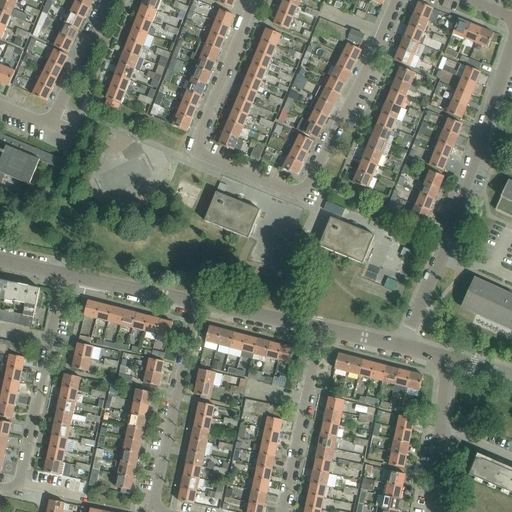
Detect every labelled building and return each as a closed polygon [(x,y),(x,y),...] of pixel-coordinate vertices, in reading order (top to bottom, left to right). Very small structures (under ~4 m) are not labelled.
[(0,0),(0,11),(11,16),(16,5),(4,0),(0,0)] [(90,8),(93,0),(75,0),(75,1),(90,8)] [(157,12),(161,0),(143,0),(142,6),(157,12)] [(232,8),(235,0),(217,0),(217,2),(232,8)] [(294,18),(299,7),(283,0),(279,12),(294,18)] [(84,19),(90,8),(75,1),(69,12),(84,19)] [(180,10),(182,4),(175,1),(173,7),(180,10)] [(429,21),(434,9),(419,2),(414,14),(429,21)] [(186,12),(189,6),(182,4),(180,10),(186,12)] [(31,14),(34,8),(27,6),(25,12),(31,14)] [(153,23),(157,12),(142,6),(137,17),(153,23)] [(311,15),(313,10),(307,7),(304,13),(311,15)] [(37,17),(40,11),(34,8),(31,14),(37,17)] [(230,28),(234,16),(219,10),(214,21),(230,28)] [(320,12),(313,10),(311,15),(318,18),(320,12)] [(363,19),(366,13),(358,10),(355,16),(363,19)] [(0,25),(7,28),(11,16),(0,11),(0,25)] [(79,31),(84,19),(69,12),(64,23),(79,31)] [(289,30),(294,18),(279,12),(274,24),(289,30)] [(377,18),(366,13),(363,19),(375,24),(377,18)] [(425,32),(429,21),(414,14),(409,26),(425,32)] [(46,19),(41,16),(38,24),(43,27),(43,26),(43,27),(46,19)] [(454,24),(456,18),(450,16),(448,22),(454,24)] [(148,35),(153,23),(137,17),(133,29),(148,35)] [(322,33),(328,21),(320,18),(315,30),(319,32),(322,33)] [(465,39),(471,24),(459,19),(453,34),(465,39)] [(225,39),(230,28),(214,21),(210,33),(225,39)] [(328,35),(333,23),(328,21),(322,33),(328,35)] [(73,42),(79,31),(64,23),(58,35),(73,42)] [(334,38),(339,26),(333,23),(328,35),(334,38)] [(38,38),(43,27),(38,24),(33,36),(38,38)] [(476,43),(483,29),(471,24),(465,39),(476,43)] [(171,33),(173,27),(167,25),(164,31),(171,33)] [(340,40),(345,28),(339,26),(334,38),(340,40)] [(420,43),(425,32),(409,26),(405,37),(420,43)] [(177,35),(179,30),(173,27),(171,33),(177,35)] [(22,37),(24,31),(18,28),(15,34),(22,37)] [(348,40),(351,31),(345,28),(340,40),(346,43),(348,40)] [(144,46),(148,35),(133,29),(129,41),(144,46)] [(277,47),(282,35),(267,29),(262,41),(277,47)] [(494,33),(483,29),(476,43),(488,48),(494,33)] [(309,38),(311,33),(305,30),(302,36),(309,38)] [(317,38),(319,32),(315,30),(311,40),(318,43),(320,39),(317,38)] [(352,30),(351,31),(348,40),(361,45),(365,36),(352,30)] [(28,39),(30,34),(24,31),(22,37),(28,39)] [(220,51),(225,39),(210,33),(205,44),(205,45),(220,51)] [(439,43),(441,37),(434,34),(432,40),(439,43)] [(68,53),(73,42),(58,35),(53,46),(68,53)] [(415,55),(420,43),(405,37),(400,49),(415,55)] [(32,52),(37,41),(32,38),(27,50),(32,52)] [(140,58),(144,46),(129,41),(124,52),(140,58)] [(277,47),(262,41),(257,52),(272,58),(277,47)] [(215,62),(220,51),(205,45),(205,44),(200,42),(195,54),(215,62)] [(357,62),(362,51),(348,44),(342,55),(357,62)] [(6,59),(12,46),(9,45),(3,58),(6,59)] [(0,83),(9,87),(16,72),(7,69),(10,61),(9,60),(15,48),(12,46),(6,59),(3,67),(0,74),(0,83)] [(177,60),(181,48),(177,47),(177,46),(172,58),(177,60)] [(162,56),(164,50),(158,48),(155,54),(162,56)] [(69,57),(54,49),(48,61),(63,68),(69,57)] [(294,58),(297,52),(289,49),(287,55),(294,58)] [(411,67),(415,55),(400,49),(396,60),(411,67)] [(456,59),(458,53),(446,49),(444,54),(456,59)] [(169,59),(171,53),(164,50),(162,56),(169,59)] [(135,70),(140,58),(124,52),(120,64),(135,70)] [(268,70),(272,58),(257,52),(252,64),(268,70)] [(300,60),(302,54),(297,52),(294,58),(300,60)] [(306,65),(311,54),(307,52),(302,63),(306,65)] [(211,74),(215,62),(195,54),(193,53),(190,59),(198,62),(196,68),(211,74)] [(351,73),(357,62),(342,55),(337,66),(351,73)] [(430,65),(432,59),(425,56),(424,59),(423,62),(430,65)] [(468,64),(470,59),(462,56),(460,61),(468,64)] [(444,66),(447,59),(443,57),(440,65),(438,68),(443,70),(444,66)] [(172,71),(177,60),(172,58),(168,70),(172,72),(172,71)] [(481,64),(470,59),(468,64),(480,69),(481,64)] [(63,68),(48,61),(43,72),(58,79),(63,68)] [(27,70),(29,65),(27,64),(22,62),(18,73),(24,76),(26,69),(27,70)] [(280,70),(292,72),(293,65),(281,63),(280,70)] [(131,81),(135,70),(120,64),(115,75),(131,81)] [(263,82),(268,70),(252,64),(247,75),(263,82)] [(162,76),(165,67),(158,65),(155,74),(156,74),(155,74),(162,76)] [(345,84),(351,73),(337,66),(331,77),(345,84)] [(401,67),(396,79),(411,85),(416,73),(401,67)] [(467,67),(462,78),(477,85),(482,73),(467,67)] [(206,85),(211,74),(196,68),(191,79),(206,85)] [(170,83),(174,72),(174,71),(172,71),(172,72),(168,70),(163,81),(170,83)] [(153,80),(155,74),(156,74),(155,74),(149,71),(147,77),(153,79),(153,80)] [(280,71),(278,78),(284,80),(287,74),(280,71)] [(52,91),(58,79),(43,72),(38,83),(52,91)] [(157,89),(162,76),(155,74),(153,80),(153,79),(150,86),(157,89)] [(291,83),(293,77),(287,74),(284,80),(291,83)] [(302,76),(298,74),(293,86),(297,88),(302,76)] [(126,93),(131,81),(115,75),(111,87),(126,93)] [(258,93),(263,82),(247,75),(243,87),(258,93)] [(340,96),(345,84),(331,77),(325,88),(340,96)] [(472,96),(477,85),(462,78),(457,90),(472,96)] [(201,97),(206,85),(191,79),(187,91),(201,97)] [(411,86),(411,85),(396,79),(392,91),(406,97),(409,91),(416,93),(417,91),(418,88),(411,86)] [(52,91),(38,83),(36,86),(32,95),(46,102),(52,91)] [(443,84),(439,83),(434,94),(438,95),(443,84)] [(424,94),(426,88),(419,85),(418,88),(417,91),(424,94)] [(340,96),(325,88),(321,86),(315,97),(334,107),(340,96)] [(122,105),(126,93),(111,87),(106,99),(108,100),(105,106),(118,111),(121,105),(122,105)] [(253,105),(258,93),(243,87),(238,98),(253,105)] [(430,97),(432,91),(426,88),(424,94),(430,97)] [(300,95),(295,93),(296,92),(291,90),(288,97),(294,100),(297,102),(300,95)] [(467,107),(472,96),(457,90),(452,101),(467,107)] [(197,108),(201,97),(187,91),(182,102),(197,108)] [(402,108),(406,97),(392,91),(387,102),(402,108)] [(164,95),(163,94),(159,93),(154,104),(160,106),(164,95)] [(145,103),(147,97),(140,94),(138,100),(145,103)] [(271,95),(268,101),(275,103),(277,97),(271,95)] [(151,105),(153,99),(147,97),(145,103),(151,105)] [(284,100),(278,98),(277,97),(275,103),(281,106),(284,100)] [(289,112),(294,100),(288,97),(283,109),(289,112)] [(334,107),(315,97),(310,108),(314,111),(329,118),(334,107)] [(248,116),(253,105),(238,98),(233,110),(248,116)] [(462,119),(467,107),(452,101),(447,113),(462,119)] [(192,120),(197,108),(182,102),(177,114),(192,120)] [(397,120),(402,108),(387,102),(382,114),(397,120)] [(154,105),(150,113),(151,113),(154,115),(156,116),(160,107),(157,106),(154,105)] [(414,117),(417,111),(410,108),(408,114),(414,117)] [(284,123),(289,112),(283,109),(278,121),(284,123)] [(244,128),(248,116),(233,110),(228,121),(244,128)] [(323,129),(329,118),(314,111),(308,122),(323,129)] [(420,120),(423,114),(417,111),(414,117),(420,120)] [(187,132),(192,120),(177,114),(173,126),(187,132)] [(392,131),(397,120),(382,114),(377,125),(392,131)] [(265,126),(268,120),(261,117),(260,121),(259,124),(265,126)] [(448,119),(443,130),(458,136),(463,125),(448,119)] [(268,120),(265,126),(272,129),(274,123),(268,120)] [(239,139),(244,128),(228,121),(224,133),(239,139)] [(318,140),(323,129),(308,122),(302,132),(318,140)] [(399,134),(392,131),(377,125),(372,137),(388,143),(390,136),(398,139),(398,138),(400,134),(399,134)] [(458,136),(443,130),(439,142),(453,148),(458,136)] [(405,140),(407,134),(400,131),(399,134),(400,134),(398,138),(403,139),(405,140)] [(0,133),(0,188),(5,175),(30,186),(41,161),(57,167),(60,159),(0,133)] [(224,133),(219,145),(234,151),(239,153),(244,141),(239,139),(224,133)] [(409,148),(413,137),(407,134),(405,140),(403,139),(401,144),(400,145),(401,145),(409,148)] [(309,154),(314,143),(314,142),(300,135),(294,146),(309,154)] [(383,154),(388,143),(372,137),(368,148),(383,154)] [(256,150),(258,144),(257,143),(252,141),(249,147),(254,149),(256,150)] [(448,159),(453,148),(439,142),(434,153),(448,159)] [(258,161),(264,146),(258,144),(256,150),(254,149),(251,158),(258,161)] [(309,154),(294,146),(288,158),(303,165),(309,154)] [(378,166),(383,154),(368,148),(363,160),(378,166)] [(266,153),(263,159),(270,162),(273,156),(266,153)] [(443,171),(448,159),(434,153),(429,165),(443,171)] [(395,163),(398,157),(391,154),(388,160),(395,163)] [(404,160),(398,157),(395,163),(401,166),(404,160)] [(297,176),(303,165),(288,158),(282,169),(297,176)] [(373,177),(378,166),(363,160),(358,171),(373,177)] [(406,161),(402,173),(407,175),(411,163),(406,161)] [(368,189),(373,177),(358,171),(353,183),(368,189)] [(430,171),(425,182),(440,189),(445,177),(430,171)] [(400,176),(397,185),(402,187),(405,179),(400,176)] [(386,186),(388,180),(381,177),(379,183),(386,186)] [(394,183),(388,180),(386,186),(392,189),(394,183)] [(511,182),(509,181),(496,209),(511,216),(511,182)] [(435,200),(440,189),(425,182),(420,194),(435,200)] [(238,201),(224,196),(228,187),(221,183),(205,222),(249,240),(261,211),(242,203),(244,199),(240,197),(238,201)] [(430,211),(435,200),(420,194),(415,205),(430,211)] [(393,210),(397,198),(392,196),(388,208),(393,210)] [(425,223),(430,211),(415,205),(410,217),(425,223)] [(331,218),(320,246),(319,246),(363,264),(374,236),(355,228),(357,224),(353,222),(352,226),(331,218)] [(511,294),(475,278),(461,308),(480,316),(511,330),(511,294)] [(0,298),(5,300),(9,282),(8,282),(0,280),(0,298)] [(16,302),(19,284),(18,284),(9,283),(9,282),(5,300),(16,302)] [(26,304),(30,286),(29,286),(20,285),(20,284),(19,284),(16,302),(26,304)] [(34,317),(40,288),(39,288),(39,289),(30,287),(30,286),(26,304),(23,315),(27,316),(34,317)] [(97,318),(101,303),(89,300),(85,315),(97,318)] [(109,322),(113,306),(101,303),(97,318),(109,322)] [(121,325),(125,310),(113,306),(109,322),(121,325)] [(133,328),(137,313),(125,310),(121,325),(133,328)] [(145,331),(149,316),(137,313),(133,328),(145,331)] [(27,316),(25,326),(32,328),(34,317),(27,316)] [(157,335),(161,319),(149,316),(145,331),(157,335)] [(169,338),(173,323),(161,319),(157,335),(169,338)] [(218,345),(222,330),(210,327),(206,342),(218,345)] [(230,348),(234,333),(222,330),(218,345),(230,348)] [(242,351),(246,336),(234,333),(230,348),(242,351)] [(254,354),(258,339),(246,336),(242,351),(254,354)] [(266,357),(270,342),(258,339),(254,354),(253,359),(265,362),(266,357)] [(6,354),(9,341),(3,340),(0,353),(6,354)] [(13,355),(15,343),(9,341),(6,354),(9,355),(9,354),(13,355)] [(278,360),(282,345),(270,342),(266,357),(278,360)] [(19,357),(22,344),(15,343),(13,355),(19,357)] [(91,360),(94,347),(78,344),(75,356),(91,360)] [(291,364),(295,348),(282,345),(278,360),(291,364)] [(19,357),(13,355),(9,354),(9,355),(7,367),(23,370),(25,358),(19,357)] [(346,372),(350,357),(338,354),(334,369),(346,372)] [(88,372),(91,360),(75,356),(72,369),(88,372)] [(358,375),(362,360),(350,357),(346,372),(358,375)] [(149,359),(146,371),(162,375),(164,362),(149,359)] [(370,379),(374,364),(362,360),(358,375),(370,379)] [(213,369),(221,371),(223,363),(215,361),(213,369)] [(382,382),(386,367),(374,364),(370,379),(382,382)] [(20,382),(23,370),(7,367),(4,379),(20,382)] [(394,385),(398,370),(386,367),(382,382),(381,386),(386,388),(388,383),(394,385)] [(216,373),(199,369),(197,382),(213,385),(216,373)] [(406,388),(410,373),(398,370),(394,385),(406,388)] [(159,387),(162,375),(146,371),(144,384),(159,387)] [(419,391),(423,376),(410,373),(406,388),(419,391)] [(78,390),(81,378),(65,374),(62,387),(78,390)] [(280,377),(278,385),(284,387),(287,378),(280,377)] [(18,395),(20,382),(4,379),(2,391),(18,395)] [(211,398),(213,385),(197,382),(195,394),(211,398)] [(109,396),(122,398),(124,388),(111,385),(109,396)] [(76,402),(78,390),(62,387),(60,399),(76,402)] [(244,395),(245,388),(238,387),(237,393),(244,395)] [(149,405),(152,393),(136,390),(134,402),(149,405)] [(0,403),(15,407),(18,395),(2,391),(0,400),(0,403)] [(345,401),(329,397),(327,410),(343,413),(345,401)] [(75,407),(76,402),(60,399),(57,411),(73,414),(75,407)] [(250,413),(252,401),(246,399),(243,412),(250,413)] [(256,415),(259,402),(252,401),(250,413),(256,415)] [(146,417),(149,405),(134,402),(131,414),(146,417)] [(262,416),(265,403),(259,402),(256,415),(262,416)] [(0,416),(12,419),(15,407),(0,403),(0,416)] [(215,406),(199,403),(196,415),(213,419),(215,406)] [(269,418),(272,405),(265,403),(262,416),(268,417),(269,418)] [(274,419),(277,406),(272,405),(269,418),(274,419)] [(281,421),(284,408),(277,406),(274,419),(281,421)] [(340,425),(343,413),(327,410),(324,422),(340,425)] [(86,417),(73,415),(73,414),(57,411),(55,423),(71,427),(72,419),(85,422),(86,420),(86,417)] [(111,415),(105,413),(103,421),(110,423),(111,415)] [(144,430),(146,417),(131,414),(129,426),(144,430)] [(210,431),(213,419),(196,415),(193,427),(210,431)] [(412,432),(414,419),(399,416),(396,428),(412,432)] [(274,419),(269,418),(268,417),(265,430),(280,433),(283,421),(281,421),(274,419)] [(0,434),(9,436),(12,424),(0,421),(0,434)] [(337,438),(340,425),(324,422),(321,434),(337,438)] [(68,439),(71,427),(55,423),(52,435),(68,439)] [(381,424),(375,423),(372,436),(378,437),(378,436),(381,424)] [(240,424),(238,436),(245,438),(247,425),(240,424)] [(141,442),(144,430),(129,426),(126,439),(141,442)] [(207,443),(210,431),(193,427),(191,440),(207,443)] [(409,444),(412,432),(396,428),(394,440),(409,444)] [(277,445),(280,433),(265,430),(262,442),(277,445)] [(0,446),(6,448),(9,436),(0,434),(0,446)] [(335,450),(337,438),(321,434),(319,446),(335,450)] [(66,451),(68,439),(52,435),(49,447),(66,451)] [(139,454),(141,442),(126,439),(123,451),(139,454)] [(205,455),(207,443),(191,440),(188,452),(205,455)] [(407,456),(409,444),(394,440),(391,453),(407,456)] [(275,457),(277,445),(262,442),(260,454),(275,457)] [(332,462),(335,450),(319,446),(316,458),(332,462)] [(47,460),(63,463),(66,451),(49,447),(47,460)] [(104,450),(97,449),(95,458),(102,459),(104,450)] [(136,466),(139,454),(123,451),(121,462),(121,463),(136,466)] [(85,461),(86,454),(79,452),(78,459),(85,461)] [(202,467),(205,455),(188,452),(186,464),(202,467)] [(404,468),(407,456),(391,453),(389,465),(404,468)] [(272,470),(275,457),(260,454),(257,466),(272,470)] [(99,471),(102,459),(95,458),(92,470),(99,471)] [(330,474),(332,462),(316,458),(314,471),(330,474)] [(511,471),(483,459),(482,461),(476,458),(469,475),(474,477),(483,481),(487,483),(496,487),(501,489),(509,492),(511,493),(511,471)] [(355,470),(356,463),(349,462),(338,459),(338,463),(349,465),(348,468),(355,470)] [(71,465),(63,463),(47,460),(44,472),(69,477),(71,465)] [(134,478),(136,466),(121,463),(121,462),(116,461),(115,466),(120,467),(118,475),(134,478)] [(220,474),(221,468),(228,470),(229,464),(224,463),(223,468),(214,466),(213,472),(220,474)] [(200,479),(202,467),(186,464),(183,476),(200,479)] [(269,482),(272,470),(257,466),(254,478),(269,482)] [(98,478),(99,471),(92,470),(91,477),(93,478),(95,478),(96,477),(98,478)] [(327,486),(330,474),(314,471),(311,483),(327,486)] [(403,487),(405,475),(389,471),(387,484),(403,487)] [(131,491),(134,478),(118,475),(116,487),(131,491)] [(203,487),(205,480),(200,479),(183,476),(181,488),(197,492),(198,486),(203,487)] [(267,494),(269,482),(254,478),(252,490),(267,494)] [(324,498),(327,486),(311,483),(308,495),(324,498)] [(400,499),(403,487),(387,484),(384,496),(400,499)] [(194,504),(197,492),(181,488),(178,500),(194,504)] [(227,489),(225,498),(231,499),(233,490),(227,489)] [(264,506),(267,494),(252,490),(249,503),(264,506)] [(322,510),(324,498),(308,495),(306,507),(322,510)] [(397,511),(400,499),(384,496),(381,508),(397,511)] [(63,511),(65,504),(50,500),(47,511),(63,511)] [(262,511),(264,506),(249,503),(246,511),(262,511)]
